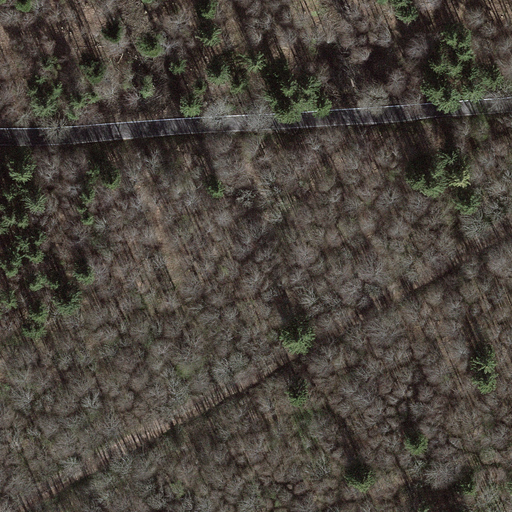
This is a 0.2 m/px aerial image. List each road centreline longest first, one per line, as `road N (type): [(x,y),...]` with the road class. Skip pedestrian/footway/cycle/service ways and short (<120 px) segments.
road 1 (track): [(511,230),(5,511)]
road 2 (tertiary): [(511,102),(0,135)]
